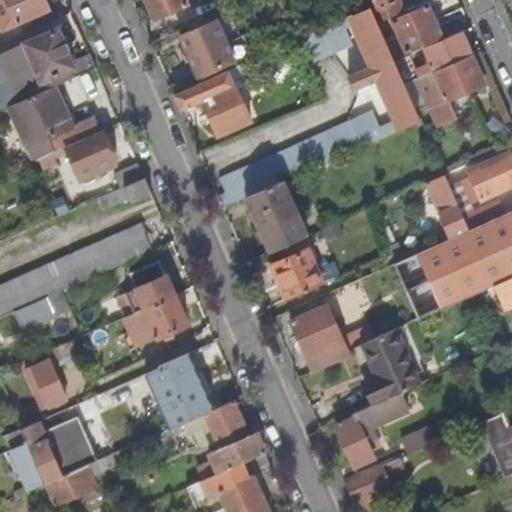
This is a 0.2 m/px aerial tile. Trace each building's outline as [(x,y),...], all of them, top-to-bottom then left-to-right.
[(8,0),(19,25),(52,10),(47,0),(8,0)] [(145,0),(154,19),(186,4),(184,0),(145,0)] [(366,0),(370,7),(377,23),(382,21),(390,17),(404,11),(398,0),(366,0)] [(404,0),(408,9),(426,1),(428,0),(404,0)] [(393,24),(407,55),(424,48),(434,43),(433,40),(442,36),(426,1),(408,9),(404,11),(390,17),(393,24)] [(374,66),(368,69),(354,75),(359,87),(374,81),(379,78),(396,115),(399,121),(371,133),(364,117),(235,174),(246,198),(283,182),(420,120),(405,84),(394,61),(377,23),(370,7),(295,40),(308,65),(341,49),(334,32),(354,22),(357,29),(374,66)] [(382,21),(385,28),(393,24),(390,17),(382,21)] [(377,23),(394,61),(400,59),(385,28),(382,21),(377,23)] [(182,38),(199,78),(225,65),(233,62),(216,23),(182,38)] [(352,31),(368,69),(374,66),(357,29),(352,31)] [(0,93),(0,109),(10,105),(57,85),(63,82),(98,66),(93,54),(74,63),(60,30),(27,45),(41,75),(0,93)] [(394,61),(405,84),(418,78),(471,55),(461,31),(434,43),(424,48),(430,62),(416,68),(413,64),(408,66),(404,57),(400,59),(394,61)] [(248,61),(260,87),(276,79),(268,60),(274,57),(271,51),(248,61)] [(418,78),(439,125),(457,116),(450,99),(484,83),(471,55),(418,78)] [(227,71),(173,95),(180,111),(201,102),(217,137),(250,122),(227,71)] [(374,81),(390,117),(396,115),(379,78),(374,81)] [(57,85),(75,124),(80,122),(63,82),(57,85)] [(10,105),(35,160),(38,158),(104,129),(98,114),(80,122),(75,124),(57,85),(10,105)] [(70,150),(84,178),(97,172),(99,179),(105,177),(102,170),(119,162),(104,129),(38,158),(45,172),(54,168),(50,159),(70,150)] [(469,184),(477,203),(511,187),(511,160),(509,154),(469,173),(473,182),(469,184)] [(140,161),(117,174),(123,187),(125,185),(147,175),(140,161)] [(222,180),(225,186),(219,188),(223,196),(219,199),(223,208),(246,198),(235,174),(222,180)] [(125,185),(131,197),(134,203),(154,193),(147,175),(125,185)] [(426,184),(451,240),(469,232),(464,219),(445,176),(426,184)] [(283,182),(246,198),(261,232),(298,216),(283,182)] [(101,196),(107,208),(131,197),(125,185),(123,187),(101,196)] [(464,219),(469,232),(507,215),(501,202),(464,219)] [(391,294),(404,326),(480,292),(494,286),(511,277),(511,212),(507,215),(469,232),(451,240),(395,265),(405,287),(391,294)] [(261,232),(271,253),(307,237),(298,216),(261,232)] [(144,223),(0,287),(0,318),(16,311),(61,291),(153,249),(144,223)] [(308,250),(271,266),(272,270),(267,272),(281,304),(323,285),(308,250)] [(132,273),(137,286),(134,288),(135,290),(138,288),(147,308),(176,295),(160,260),(132,273)] [(511,277),(494,286),(504,310),(511,306),(511,277)] [(338,290),(341,297),(347,294),(344,287),(338,290)] [(129,293),(137,312),(147,308),(138,288),(135,290),(129,293)] [(16,311),(24,329),(70,308),(61,291),(16,311)] [(119,297),(124,307),(119,310),(118,313),(116,315),(118,320),(124,317),(137,312),(129,293),(119,297)] [(124,317),(132,335),(155,325),(161,338),(190,325),(176,295),(147,308),(137,312),(124,317)] [(291,322),(312,372),(349,356),(347,351),(327,306),(291,322)] [(132,335),(138,348),(161,338),(155,325),(132,335)] [(363,344),(376,375),(365,380),(375,404),(401,393),(419,385),(396,329),(363,344)] [(195,352),(202,367),(226,356),(219,341),(195,352)] [(192,349),(147,368),(171,425),(216,406),(192,349)] [(33,368),(36,375),(31,378),(33,383),(38,380),(50,406),(68,398),(51,359),(33,368)] [(33,383),(44,408),(50,406),(38,380),(33,383)] [(375,404),(353,414),(355,419),(337,427),(356,468),(374,460),(368,447),(366,443),(378,437),(373,427),(408,411),(401,393),(375,404)] [(99,461),(46,484),(56,507),(97,488),(93,477),(145,454),(147,457),(178,443),(175,436),(183,432),(208,422),(219,448),(220,448),(210,453),(219,473),(239,464),(268,451),(259,431),(251,434),(235,400),(99,461)] [(506,420),(511,434),(511,409),(497,416),(500,423),(506,420)] [(27,442),(46,484),(99,461),(79,417),(45,433),(40,421),(22,429),(27,442)] [(500,423),(511,449),(511,434),(506,420),(500,423)] [(183,432),(198,451),(219,448),(208,422),(183,432)] [(6,436),(12,449),(27,442),(22,429),(6,436)] [(430,429),(401,441),(408,455),(436,443),(430,429)] [(378,437),(366,443),(368,447),(380,442),(378,437)] [(12,449),(30,491),(46,484),(27,442),(12,449)] [(400,459),(345,483),(353,502),(390,486),(387,479),(405,471),(400,459)] [(199,468),(204,479),(215,474),(210,463),(199,468)] [(204,479),(182,489),(189,504),(221,490),(246,479),(239,464),(219,473),(215,474),(204,479)] [(221,490),(231,511),(272,511),(256,475),(246,479),(221,490)]
